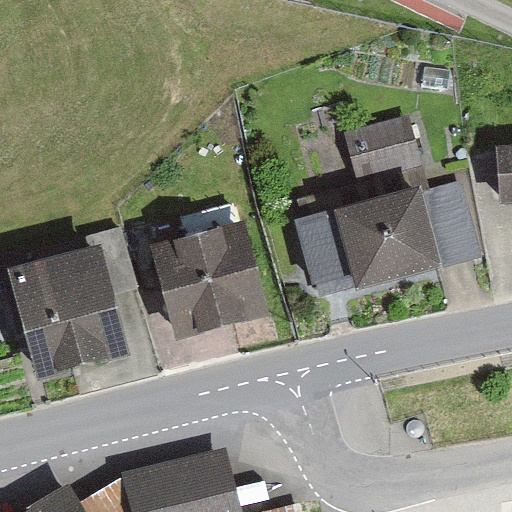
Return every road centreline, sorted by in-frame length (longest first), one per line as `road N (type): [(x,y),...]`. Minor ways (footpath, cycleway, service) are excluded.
road 1 (tertiary): [(292,383),(233,388),(0,445)]
road 2 (unclassified): [(511,460),(373,487),(337,472),(292,383)]
road 3 (tertiary): [(511,328),(343,361),(292,383)]
